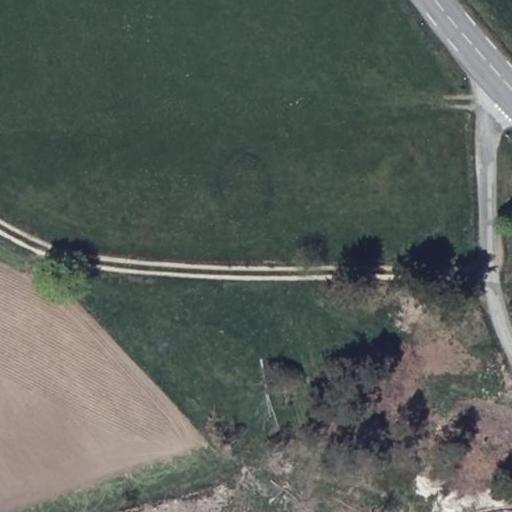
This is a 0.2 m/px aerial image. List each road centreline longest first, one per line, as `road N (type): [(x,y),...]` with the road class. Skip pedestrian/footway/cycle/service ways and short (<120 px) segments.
road 1 (track): [(0,222),(26,239),(83,254),(188,267),(479,276)]
road 2 (unclassified): [(488,66),(479,276),(511,350)]
